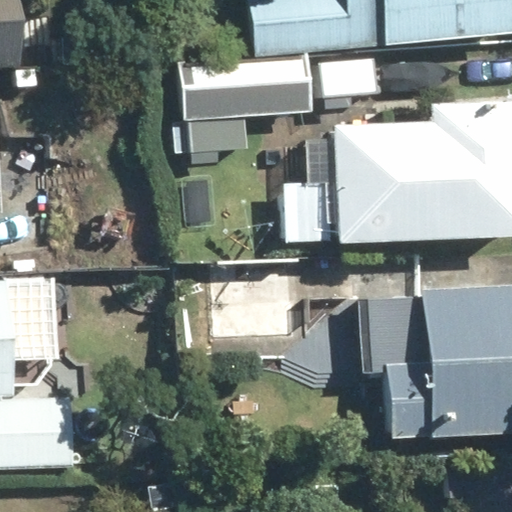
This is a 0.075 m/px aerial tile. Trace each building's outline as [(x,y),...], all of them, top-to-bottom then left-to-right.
[(232,0),(238,58),(492,36),(489,0),(232,0)] [(170,124),(288,115),(284,68),(166,77),(170,124)] [(308,248),(495,242),(491,113),(304,119),(308,248)] [(206,346),(288,340),(283,268),(201,274),(206,346)] [(376,446),(511,439),(511,290),(368,297),(376,446)] [(0,415),(0,472),(63,470),(60,413),(0,415)]
